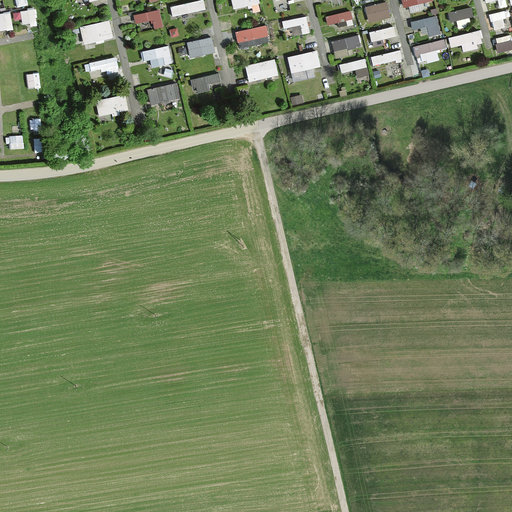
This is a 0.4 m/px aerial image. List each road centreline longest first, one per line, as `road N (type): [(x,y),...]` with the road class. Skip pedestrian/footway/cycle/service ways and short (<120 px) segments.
road 1 (residential): [(511,67),(0,177)]
road 2 (track): [(256,124),(346,511)]
